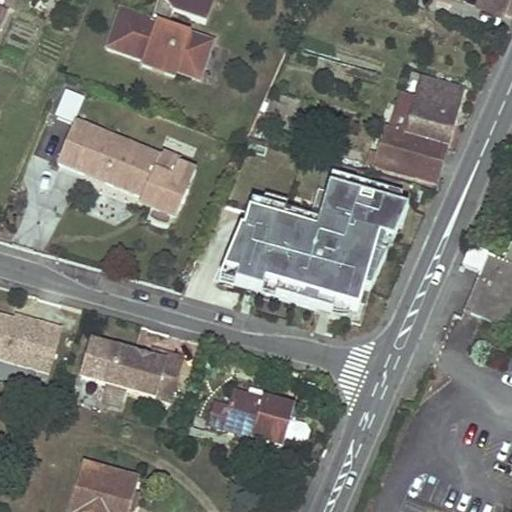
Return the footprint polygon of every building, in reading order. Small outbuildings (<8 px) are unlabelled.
[(140,70),(174,82),(175,79),(193,85),(196,78),(199,79),(207,55),(203,53),(206,46),(164,33),(169,19),(202,30),(210,5),(196,0),(191,0),(191,1),(188,0),(163,0),(162,7),(155,5),(154,6),(148,27),(117,17),(105,55),(141,67),(140,70)] [(511,0),(459,0),(511,13),(511,0)] [(375,170),(434,188),(461,93),(421,82),(416,100),(399,96),(387,133),(375,170)] [(76,115),(81,96),(66,92),(61,111),(76,115)] [(100,136),(73,125),(56,166),(84,177),(100,136)] [(129,148),(100,136),(84,177),(103,185),(107,176),(104,175),(107,166),(111,168),(114,158),(123,162),(129,148)] [(150,214),(147,222),(148,223),(150,224),(152,225),(154,226),(156,227),(158,228),(160,229),(162,229),(165,230),(167,230),(175,211),(179,212),(194,175),(177,168),(179,163),(162,156),(160,160),(129,148),(123,162),(114,158),(111,168),(107,166),(104,175),(107,176),(103,185),(142,201),(143,198),(155,203),(150,214)] [(316,315),(318,315),(322,301),(328,303),(356,310),(360,293),(373,296),(389,261),(377,257),(386,227),(397,229),(405,199),(366,188),(333,179),(317,239),(282,229),(285,217),(250,207),(243,233),(240,246),(237,257),(228,261),(221,279),(277,295),(275,303),(291,308),(316,315)] [(155,203),(143,198),(142,201),(139,209),(150,214),(155,203)] [(469,249),(461,268),(479,275),(462,313),(505,331),(511,314),(511,245),(502,263),(487,256),(469,249)] [(61,331),(31,323),(29,332),(2,325),(4,319),(0,318),(0,362),(48,376),(61,331)] [(31,323),(14,318),(13,322),(4,319),(2,325),(29,332),(31,323)] [(183,361),(151,352),(148,360),(114,351),(104,386),(170,405),(183,361)] [(293,405),(277,401),(276,406),(257,400),(255,405),(249,403),(250,399),(232,393),(227,410),(220,433),(280,450),(293,405)] [(227,410),(212,406),(205,428),(220,433),(227,410)] [(83,468),(71,511),(132,511),(136,501),(131,500),(135,482),(83,468)]
